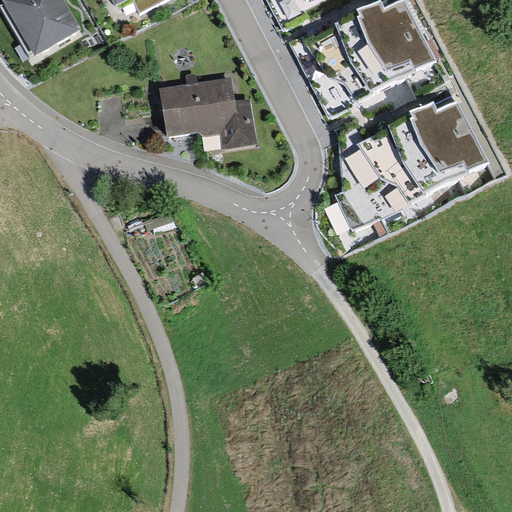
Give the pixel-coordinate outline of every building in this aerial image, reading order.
[(36,58),(81,32),(61,0),(10,0),(11,1),(4,6),(36,58)] [(110,0),(116,11),(134,2),(140,14),(167,0),(110,0)] [(357,0),(266,0),(286,37),(357,0)] [(435,60),(404,3),(385,13),(381,6),(335,31),(332,25),(294,46),(331,115),(435,60)] [(232,79),(160,92),(167,141),(202,136),(206,139),(221,136),(224,152),(258,146),(251,101),(236,104),(232,79)] [(487,161),(457,106),(438,116),(433,107),(366,143),(356,123),(336,133),(340,140),(343,194),(335,199),(353,233),(487,161)]
